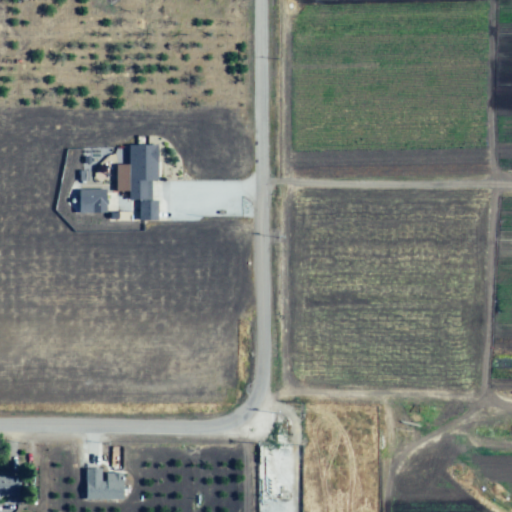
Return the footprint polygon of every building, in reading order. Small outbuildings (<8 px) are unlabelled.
[(158,143),(130,143),(129,196),(147,196),(147,182),(156,182),(158,143)] [(77,193),(107,192),(108,208),(76,209),(77,193)] [(139,203),(157,203),(157,222),(139,222),(139,203)] [(86,467),(86,501),(123,501),(123,473),(107,473),(107,481),(101,482),(100,467),(86,467)] [(0,497),(0,475),(20,475),(20,497),(0,497)]
